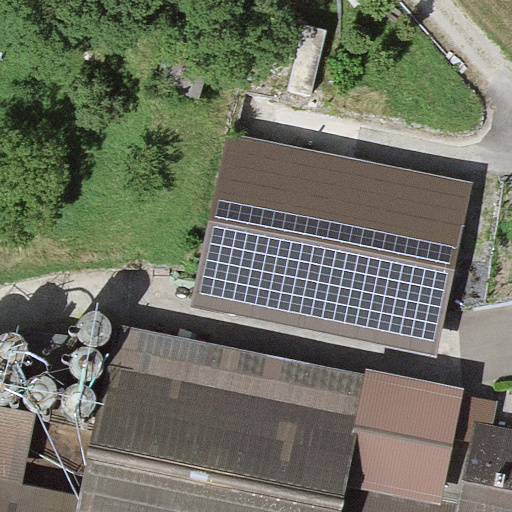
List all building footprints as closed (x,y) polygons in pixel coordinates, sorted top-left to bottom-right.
[(473,184),(226,134),(190,310),(437,361),(473,184)] [(366,378),(125,330),(84,501),(81,511),(345,511),(350,492),(441,511),(455,440),(473,445),(477,426),(494,429),(499,405),(463,398),(464,393),(366,373),(366,378)] [(37,417),(0,409),(0,485),(23,490),(37,417)] [(511,511),(511,432),(494,429),(477,426),(473,445),(459,511),(511,511)] [(0,511),(81,511),(84,501),(23,490),(0,485),(0,511)]
